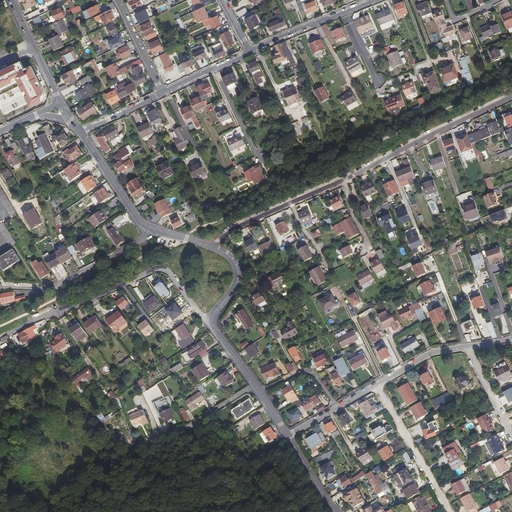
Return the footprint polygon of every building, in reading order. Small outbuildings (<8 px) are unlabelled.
[(34,0),(23,0),(27,8),(37,4),(34,0)] [(140,0),(131,0),(129,1),(134,10),(143,5),(140,0)] [(314,0),(302,6),(305,13),(317,9),(314,0)] [(110,10),(111,9),(116,7),(113,2),(107,5),(110,10)] [(408,13),(404,2),(395,6),(399,16),(408,13)] [(421,16),(431,12),(428,2),(417,6),(421,16)] [(88,10),(91,16),(101,11),(98,5),(88,10)] [(71,10),(73,14),(81,10),(79,6),(71,10)] [(204,6),(193,11),(199,22),(205,19),(209,17),(204,6)] [(61,7),(53,11),(54,14),(51,16),(51,18),(53,22),(66,16),(64,11),(63,11),(61,7)] [(239,17),(248,13),(246,8),(237,12),(239,17)] [(110,10),(100,15),(104,24),(111,21),(111,19),(115,17),(111,9),(110,10)] [(389,9),(375,15),(379,25),(380,25),(392,20),(393,19),(389,9)] [(136,14),(140,23),(150,18),(149,16),(147,17),(146,15),(148,14),(147,13),(146,10),(136,14)] [(442,10),(432,14),(437,27),(441,25),(440,21),(443,20),(444,22),(445,22),(444,20),(445,20),(442,10)] [(511,26),(511,11),(505,14),(501,15),(507,29),(511,26)] [(254,14),(245,19),(250,28),(259,23),(254,14)] [(267,19),(269,23),(283,18),(281,14),(267,19)] [(209,17),(205,19),(208,24),(211,23),(214,28),(221,24),(217,15),(210,19),(210,17),(209,17)] [(368,16),(354,23),(359,34),(374,28),(368,16)] [(272,30),(286,24),(283,18),(269,23),(272,30)] [(68,30),(63,19),(53,24),(58,35),(60,34),(63,33),(68,30)] [(441,25),(437,27),(439,33),(444,31),(447,38),(455,35),(452,25),(447,27),(445,22),(444,22),(443,20),(440,21),(441,25)] [(151,22),(142,26),(146,36),(155,32),(151,22)] [(78,25),(84,36),(87,35),(82,23),(78,25)] [(114,23),(109,26),(109,27),(107,28),(110,34),(113,33),(113,35),(118,33),(114,23)] [(487,34),(488,36),(494,34),(495,36),(501,33),(497,25),(494,26),(492,23),(488,24),(489,26),(482,30),(485,36),(487,34)] [(321,27),(325,36),(330,33),(325,25),(321,27)] [(472,37),(468,26),(460,30),(464,40),(472,37)] [(342,28),(332,32),(335,41),(346,36),(342,28)] [(229,31),(220,35),(224,43),(225,43),(227,46),(235,43),(229,31)] [(58,35),(49,39),(55,51),(65,46),(60,34),(58,35)] [(159,40),(150,44),(155,53),(163,50),(159,40)] [(321,40),(310,44),(314,54),(324,50),(321,40)] [(407,41),(392,47),(393,50),(408,44),(407,41)] [(220,42),(208,47),(213,58),(220,55),(222,54),(225,53),(220,42)] [(295,63),(292,56),(286,42),(281,44),(291,65),(295,63)] [(279,55),(284,53),(280,44),(275,46),(277,50),(275,51),(276,53),(275,54),(276,55),(277,55),(278,56),(278,55),(279,55)] [(127,45),(119,49),(120,52),(118,53),(119,56),(122,55),(123,58),(131,54),(127,45)] [(67,64),(77,59),(71,47),(69,48),(68,47),(66,48),(66,50),(61,52),(67,64)] [(497,47),(489,51),(493,61),(501,57),(497,47)] [(204,49),(193,54),(196,61),(207,56),(204,49)] [(389,53),(391,59),(400,56),(399,54),(398,50),(389,53)] [(167,52),(160,55),(166,66),(165,67),(167,71),(174,68),(168,55),(169,55),(167,52)] [(416,63),(411,52),(407,53),(407,55),(408,55),(412,64),(416,63)] [(187,65),(193,62),(189,54),(179,59),(181,64),(183,67),(188,66),(187,65)] [(391,59),(388,60),(391,68),(403,63),(400,56),(391,59)] [(281,57),(276,60),(278,66),(284,64),(281,57)] [(352,61),(344,65),(350,74),(361,68),(355,57),(351,59),(352,61)] [(466,86),(474,83),(467,62),(465,57),(460,58),(462,63),(461,63),(463,68),(463,69),(461,70),(466,86)] [(256,62),(249,66),(252,73),(260,69),(256,62)] [(447,64),(447,66),(440,68),(444,79),(451,77),(452,77),(458,75),(454,62),(447,64)] [(106,67),(112,79),(121,74),(116,63),(106,67)] [(131,69),(130,69),(138,84),(146,80),(143,73),(141,73),(138,65),(131,69)] [(71,82),(71,83),(77,80),(74,75),(77,74),(78,72),(77,70),(75,70),(63,76),(67,84),(71,82)] [(440,89),(434,72),(425,75),(425,77),(422,78),(425,84),(428,84),(431,92),(440,89)] [(236,85),(239,84),(234,73),(223,78),(228,89),(236,85)] [(90,76),(80,81),(82,85),(93,81),(90,76)] [(401,85),(405,96),(417,91),(413,81),(408,83),(406,84),(401,85)] [(90,84),(87,86),(88,88),(84,90),(80,92),(84,100),(97,93),(93,85),(91,87),(90,84)] [(133,84),(121,89),(123,92),(119,93),(121,97),(128,93),(129,94),(133,93),(132,91),(136,90),(133,84)] [(204,84),(197,87),(201,96),(212,91),(208,84),(204,85),(204,84)] [(323,88),(315,92),(321,103),(329,99),(323,88)] [(121,99),(116,90),(106,94),(111,104),(121,99)] [(289,92),(288,90),(283,92),(290,107),(298,102),(295,96),(298,95),(296,90),(293,91),(293,90),(289,92)] [(352,92),(341,97),(346,107),(357,101),(352,92)] [(388,111),(405,105),(401,95),(387,100),(384,101),(388,111)] [(427,106),(423,96),(417,99),(421,108),(427,106)] [(206,107),(201,97),(192,101),(197,111),(206,107)] [(258,97),(247,101),(252,113),(263,109),(258,97)] [(78,110),(84,119),(93,113),(87,105),(82,108),(81,107),(78,110)] [(196,116),(191,106),(181,110),(186,120),(196,116)] [(160,118),(156,109),(147,114),(152,122),(160,118)] [(222,123),(232,119),(228,110),(222,113),(222,112),(217,114),(222,123)] [(500,129),(496,121),(488,124),(491,133),(500,129)] [(154,132),(149,122),(138,128),(142,137),(154,132)] [(48,124),(42,127),(47,136),(52,133),(48,124)] [(108,140),(108,141),(119,136),(114,126),(109,128),(109,129),(104,132),(104,133),(108,140)] [(189,143),(182,127),(175,130),(179,138),(174,140),(179,150),(188,146),(187,144),(189,143)] [(63,130),(52,137),(55,141),(58,140),(61,145),(69,140),(63,130)] [(108,140),(104,133),(96,138),(101,145),(102,144),(107,152),(112,149),(106,142),(108,140)] [(475,142),(482,139),(480,133),(473,136),(475,142)] [(42,134),(37,136),(46,154),(51,152),(42,134)] [(460,136),(457,137),(462,151),(465,150),(468,149),(472,148),(467,134),(464,135),(460,136)] [(241,136),(228,142),(232,150),(245,144),(241,136)] [(29,142),(27,137),(18,141),(26,160),(30,158),(28,154),(29,154),(25,144),(29,142)] [(150,140),(153,146),(158,143),(155,137),(150,140)] [(455,144),(453,137),(445,139),(448,146),(455,144)] [(475,142),(471,144),(472,146),(478,162),(482,160),(475,142)] [(69,161),(81,153),(76,145),(68,150),(67,148),(63,151),(69,161)] [(128,149),(132,154),(135,152),(133,149),(130,145),(127,147),(121,151),(122,152),(128,149)] [(20,162),(14,149),(5,153),(12,167),(20,162)] [(128,149),(122,152),(116,156),(119,162),(121,160),(127,157),(132,154),(128,149)] [(499,159),(511,154),(511,149),(498,155),(499,159)] [(127,157),(121,160),(122,161),(116,165),(121,173),(133,165),(129,160),(127,157)] [(446,167),(442,157),(431,161),(435,171),(446,167)] [(415,177),(407,158),(403,160),(405,165),(406,165),(407,167),(399,171),(398,168),(394,170),(402,188),(409,184),(410,186),(415,184),(412,178),(415,177)] [(76,161),(64,169),(71,180),(81,173),(79,169),(81,168),(76,161)] [(168,161),(159,165),(163,173),(161,174),(163,178),(174,172),(168,161)] [(201,163),(189,169),(194,178),(205,172),(201,163)] [(265,179),(262,173),(258,165),(248,170),(255,184),(265,179)] [(0,171),(5,181),(12,177),(7,168),(0,171)] [(91,175),(82,181),(88,191),(97,185),(91,175)] [(489,178),(484,180),(489,191),(493,189),(489,178)] [(394,181),(383,185),(388,197),(398,192),(394,181)] [(438,191),(434,181),(422,185),(426,196),(438,191)] [(131,190),(136,198),(146,191),(140,183),(136,185),(136,186),(131,190)] [(364,197),(376,192),(372,183),(365,186),(364,183),(360,185),(364,197)] [(16,215),(0,188),(0,200),(11,218),(16,215)] [(104,188),(94,194),(100,203),(109,196),(104,188)] [(499,204),(495,192),(483,196),(488,208),(499,204)] [(338,197),(330,202),(334,210),(343,205),(338,197)] [(161,213),(162,217),(171,212),(165,198),(155,203),(160,213),(161,213)] [(26,201),(19,204),(23,212),(30,208),(29,204),(28,204),(26,201)] [(476,209),(474,203),(468,205),(462,207),(466,218),(471,216),(477,215),(476,210),(476,209)] [(372,215),(368,204),(359,207),(364,218),(372,215)] [(401,224),(411,220),(405,208),(402,210),(403,211),(399,213),(396,214),(401,224)] [(308,210),(299,214),(303,225),(313,220),(308,210)] [(102,215),(100,211),(93,216),(95,219),(96,219),(99,224),(107,219),(104,214),(102,215)] [(42,223),(44,222),(41,212),(35,214),(37,217),(40,216),(42,223)] [(188,223),(196,219),(193,213),(186,217),(188,223)] [(121,214),(112,220),(114,223),(123,218),(121,214)] [(177,215),(170,218),(175,228),(181,225),(177,215)] [(389,216),(378,220),(381,226),(383,225),(387,235),(396,231),(389,216)] [(359,235),(350,218),(333,228),(338,237),(345,233),(349,240),(359,235)] [(285,222),(276,226),(281,236),(289,232),(285,222)] [(15,243),(3,223),(2,223),(0,224),(0,230),(10,247),(15,243)] [(112,228),(107,231),(115,246),(124,241),(120,235),(117,237),(116,235),(114,232),(112,228)] [(411,238),(407,240),(411,250),(422,245),(418,235),(414,237),(414,236),(411,237),(411,238)] [(88,237),(75,244),(80,253),(88,248),(89,249),(94,246),(88,237)] [(250,253),(259,249),(254,238),(245,242),(250,253)] [(270,242),(262,246),(266,254),(273,250),(270,242)] [(306,246),(298,251),(304,263),(313,258),(306,246)] [(71,257),(70,254),(67,249),(66,247),(65,247),(61,250),(66,260),(71,257)] [(350,247),(341,252),(345,260),(354,255),(350,247)] [(490,263),(494,261),(499,259),(504,258),(500,248),(486,253),(490,263)] [(6,255),(0,257),(0,264),(3,271),(20,261),(13,250),(6,255)] [(66,260),(61,250),(55,253),(56,254),(61,263),(66,260)] [(61,263),(56,254),(44,260),(50,269),(61,263)] [(479,254),(472,256),(476,267),(483,264),(479,254)] [(34,258),(30,260),(32,263),(31,263),(41,279),(45,276),(46,276),(48,275),(40,261),(37,263),(34,258)] [(379,260),(370,264),(376,275),(385,270),(379,260)] [(421,263),(412,266),(417,277),(426,274),(421,263)] [(319,267),(310,272),(318,286),(327,281),(319,267)] [(369,271),(356,278),(361,286),(373,279),(369,271)] [(281,272),(271,277),(276,287),(285,282),(281,272)] [(432,285),(430,280),(420,285),(425,296),(436,291),(434,287),(433,288),(432,285)] [(166,295),(168,298),(172,295),(162,282),(154,288),(162,298),(166,295)] [(14,299),(15,304),(25,300),(24,296),(14,298),(13,292),(1,295),(2,302),(14,299)] [(353,308),(362,304),(357,292),(348,296),(353,308)] [(261,293),(252,298),(257,307),(266,302),(261,293)] [(332,296),(320,302),(325,312),(337,306),(332,296)] [(480,296),(472,300),(472,302),(471,302),(472,307),(474,306),(475,309),(484,305),(480,296)] [(124,298),(119,301),(118,300),(115,302),(121,310),(128,304),(124,298)] [(154,298),(143,306),(150,314),(160,306),(154,298)] [(416,314),(419,321),(426,318),(419,302),(414,304),(416,308),(414,309),(416,314)] [(503,314),(500,303),(493,306),(496,316),(503,314)] [(176,304),(166,311),(173,322),(184,315),(176,304)] [(414,309),(413,306),(409,307),(409,306),(398,311),(402,321),(413,316),(413,315),(416,314),(414,309)] [(445,319),(441,309),(430,313),(434,323),(445,319)] [(248,319),(243,311),(237,315),(242,323),(248,319)] [(389,319),(387,315),(388,314),(387,311),(379,315),(380,318),(380,319),(385,329),(385,328),(386,329),(390,328),(389,327),(392,325),(395,330),(399,328),(399,326),(401,325),(398,319),(395,320),(393,317),(390,318),(389,319)] [(106,321),(114,331),(126,323),(118,312),(106,321)] [(90,321),(84,326),(90,334),(101,326),(94,316),(89,320),(90,321)] [(253,327),(248,319),(242,323),(247,331),(253,327)] [(146,321),(138,327),(145,337),(153,330),(146,321)] [(472,321),(462,325),(464,331),(467,331),(468,333),(472,332),(470,328),(474,326),(472,321)] [(291,322),(286,324),(288,328),(284,331),(284,332),(281,334),(285,340),(288,339),(298,334),(291,322)] [(497,337),(491,323),(487,325),(492,338),(497,337)] [(81,334),(84,332),(78,324),(69,330),(76,341),(83,336),(81,334)] [(193,341),(183,325),(176,330),(183,340),(179,342),(182,348),(193,341)] [(34,326),(23,332),(17,334),(22,344),(35,337),(32,331),(35,329),(34,326)] [(266,336),(260,328),(258,329),(263,338),(266,336)] [(338,339),(343,348),(358,340),(354,331),(338,339)] [(56,337),(63,347),(68,344),(61,333),(56,337)] [(411,336),(407,338),(409,341),(402,346),(406,353),(419,344),(415,337),(413,339),(411,336)] [(56,352),(63,347),(56,337),(55,338),(55,339),(50,343),(56,352)] [(187,355),(190,360),(199,355),(198,354),(205,349),(201,342),(197,345),(198,346),(196,347),(196,346),(187,351),(189,354),(187,355)] [(383,344),(378,347),(380,351),(378,352),(382,360),(390,356),(386,348),(385,349),(383,344)] [(253,345),(245,350),(251,358),(258,353),(253,345)] [(290,351),(294,359),(300,355),(298,352),(299,351),(297,348),(296,348),(290,351)] [(369,363),(365,354),(349,361),(354,371),(369,363)] [(324,355),(314,360),(316,364),(315,364),(317,368),(327,364),(324,355)] [(177,369),(178,371),(184,367),(197,360),(196,359),(181,368),(180,367),(177,369)] [(345,361),(336,366),(342,376),(350,372),(345,361)] [(206,371),(202,364),(192,370),(199,382),(210,375),(207,370),(206,371)] [(274,364),(261,370),(266,379),(274,375),(275,377),(280,374),(274,364)] [(500,383),(511,377),(507,366),(494,372),(500,383)] [(338,376),(333,367),(328,370),(330,375),(335,372),(336,373),(332,375),(337,386),(339,385),(340,386),(343,385),(338,376)] [(88,370),(82,374),(72,381),(76,387),(80,384),(78,382),(83,379),(84,380),(86,379),(88,382),(94,378),(88,370)] [(427,370),(419,375),(423,381),(422,382),(424,386),(428,384),(430,386),(435,383),(427,370)] [(234,382),(227,372),(218,378),(225,388),(234,382)] [(471,388),(465,377),(462,378),(461,378),(461,377),(457,379),(457,380),(456,380),(461,389),(466,387),(467,390),(471,388)] [(137,382),(135,383),(137,388),(134,389),(135,393),(131,394),(135,405),(144,401),(138,385),(138,384),(137,382)] [(297,395),(296,394),(289,382),(286,383),(289,387),(283,391),(288,399),(290,399),(293,403),(299,400),(298,397),(297,395)] [(163,383),(157,387),(163,399),(155,403),(154,403),(154,405),(159,417),(161,416),(164,422),(174,418),(168,406),(174,403),(163,383)] [(408,383),(399,388),(406,402),(415,396),(408,383)] [(80,384),(76,387),(81,394),(85,392),(80,384)] [(202,384),(198,387),(201,392),(202,394),(206,391),(202,384)] [(438,407),(439,406),(454,399),(448,389),(447,389),(448,391),(444,393),(445,394),(434,400),(438,407)] [(116,398),(110,390),(106,393),(112,402),(116,398)] [(202,394),(201,392),(186,402),(192,411),(198,407),(197,405),(205,399),(202,394)] [(316,395),(302,404),(306,411),(321,402),(316,395)] [(248,399),(231,411),(237,420),(254,408),(248,399)] [(373,409),(368,400),(359,405),(367,418),(379,411),(377,406),(373,409)] [(420,403),(410,408),(417,420),(426,415),(420,403)] [(144,408),(129,413),(133,426),(142,424),(143,425),(149,423),(144,408)] [(299,408),(289,414),(293,421),(303,416),(299,408)] [(182,409),(178,411),(179,412),(180,412),(185,421),(188,420),(182,409)] [(367,418),(368,421),(380,414),(378,411),(367,418)] [(348,413),(340,418),(344,426),(352,421),(348,413)] [(494,429),(493,425),(491,422),(489,417),(488,418),(486,414),(477,418),(484,433),(494,429)] [(259,415),(254,418),(252,419),(250,420),(252,424),(251,425),(253,428),(254,427),(256,430),(265,424),(259,415)] [(101,418),(99,420),(105,429),(108,427),(101,418)] [(321,423),(324,427),(332,422),(330,418),(321,423)] [(333,422),(326,426),(330,433),(337,429),(333,422)] [(368,436),(372,442),(393,430),(391,425),(385,428),(385,427),(382,429),(381,427),(373,431),(373,433),(368,436)] [(270,428),(263,433),(269,442),(276,437),(270,428)] [(436,435),(434,429),(429,431),(428,429),(423,431),(427,439),(436,435)] [(341,434),(338,430),(332,433),(335,438),(341,434)] [(317,433),(305,440),(310,449),(322,442),(317,433)] [(498,437),(489,442),(496,454),(505,450),(498,437)] [(451,462),(454,467),(464,462),(459,452),(463,451),(458,442),(444,449),(451,462)] [(366,448),(357,454),(362,463),(372,457),(366,448)] [(386,448),(382,450),(385,456),(383,457),(385,460),(391,457),(390,453),(392,452),(390,449),(388,451),(386,448)] [(324,461),(335,454),(333,451),(326,455),(326,454),(321,457),(324,461)] [(503,458),(495,463),(501,474),(510,469),(508,466),(509,464),(507,461),(505,461),(503,458)] [(326,475),(328,480),(337,475),(334,470),(335,468),(334,467),(332,467),(330,463),(321,467),(326,475)] [(414,480),(407,469),(394,476),(401,488),(414,480)] [(365,476),(363,472),(361,473),(361,474),(351,480),(354,483),(365,476)] [(384,492),(373,472),(367,476),(378,495),(384,492)] [(346,488),(352,484),(347,474),(340,478),(344,485),(341,487),(343,491),(346,488)] [(452,485),(454,489),(456,492),(458,496),(466,491),(460,480),(452,485)] [(403,491),(409,501),(422,493),(416,483),(403,491)] [(358,489),(343,496),(346,501),(349,499),(354,507),(365,502),(358,489)] [(469,511),(477,508),(470,494),(461,499),(465,507),(466,508),(465,509),(466,511),(469,511)] [(386,503),(389,498),(383,495),(380,500),(386,503)] [(424,501),(425,500),(422,495),(412,502),(417,511),(431,511),(429,508),(429,507),(427,503),(426,503),(424,501)] [(496,502),(489,506),(491,511),(498,508),(496,503),(496,502)]
